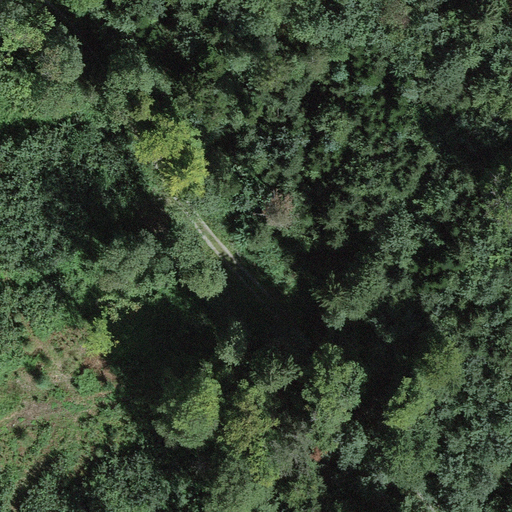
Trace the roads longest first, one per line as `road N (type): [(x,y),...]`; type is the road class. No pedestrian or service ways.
road 1 (track): [(38,0),(148,125),(448,511)]
road 2 (track): [(148,125),(156,45),(149,0)]
